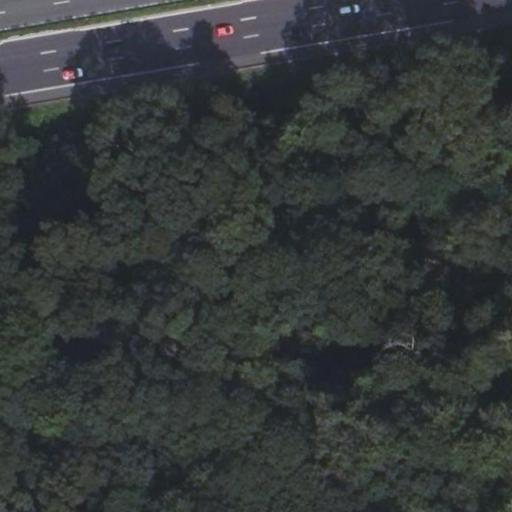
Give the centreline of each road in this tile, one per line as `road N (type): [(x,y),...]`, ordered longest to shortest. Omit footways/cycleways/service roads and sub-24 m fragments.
road 1 (track): [(511,245),(0,334)]
road 2 (motorway): [(0,70),(410,0)]
